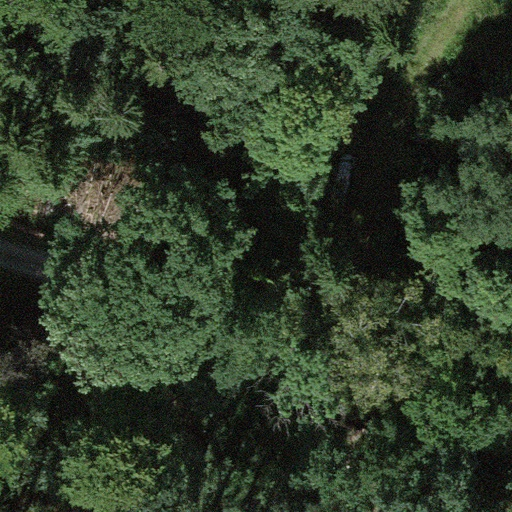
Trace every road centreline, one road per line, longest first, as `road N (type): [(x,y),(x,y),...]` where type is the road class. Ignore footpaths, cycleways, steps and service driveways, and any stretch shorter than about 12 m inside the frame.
road 1 (track): [(0,261),(511,436)]
road 2 (track): [(335,375),(364,224),(462,0)]
